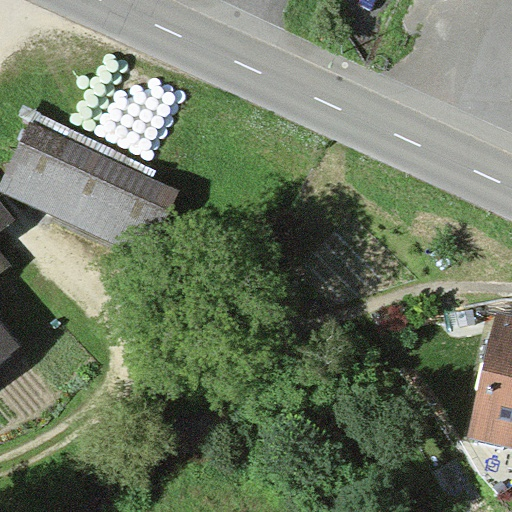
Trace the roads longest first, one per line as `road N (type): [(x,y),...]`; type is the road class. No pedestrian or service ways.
road 1 (tertiary): [(511,187),(100,0)]
road 2 (track): [(0,470),(31,462),(107,400),(141,341)]
